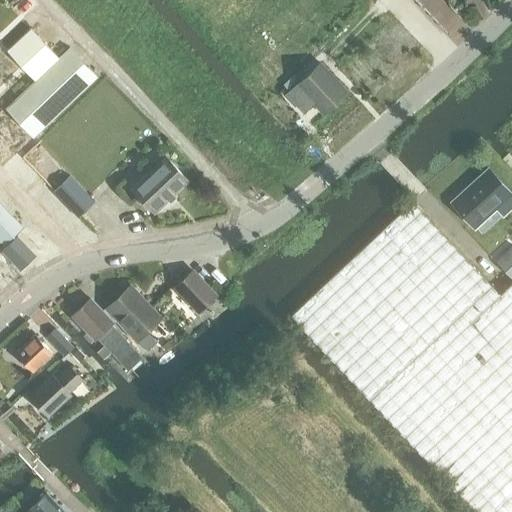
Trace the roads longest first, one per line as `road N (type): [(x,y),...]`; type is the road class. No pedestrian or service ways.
road 1 (residential): [(0,321),(70,265),(259,227),(511,8)]
road 2 (unknown): [(46,0),(259,227)]
